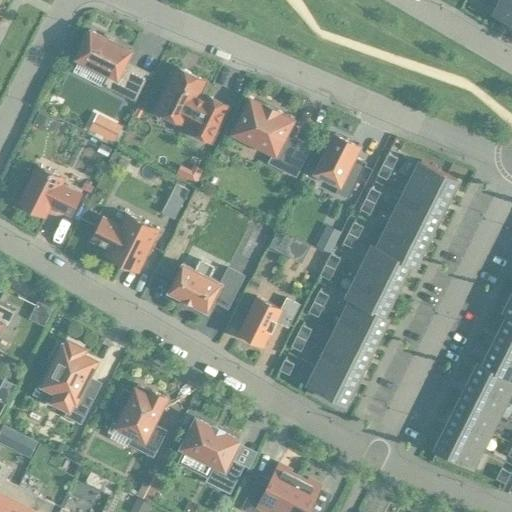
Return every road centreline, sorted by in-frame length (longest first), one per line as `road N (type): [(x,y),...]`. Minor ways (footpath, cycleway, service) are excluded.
road 1 (residential): [(375,461),(0,248)]
road 2 (residential): [(118,0),(511,168)]
road 3 (residential): [(511,188),(375,461)]
road 4 (residential): [(0,142),(71,0)]
road 5 (residential): [(401,0),(511,65)]
road 6 (residential): [(492,511),(375,461)]
